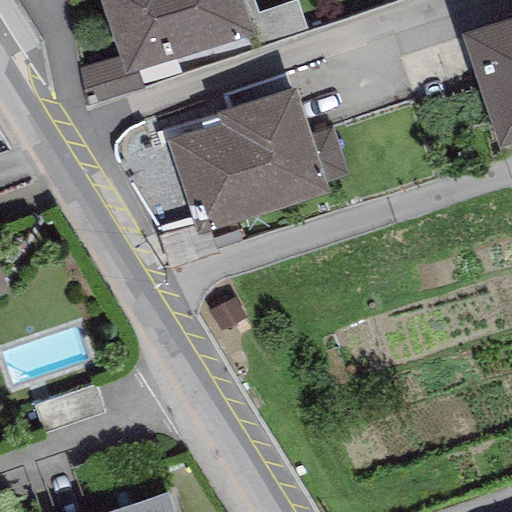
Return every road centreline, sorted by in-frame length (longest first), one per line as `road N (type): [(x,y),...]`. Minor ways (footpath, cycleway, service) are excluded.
road 1 (residential): [(278,511),(0,62)]
road 2 (unknown): [(48,150),(438,0)]
road 3 (unknown): [(137,290),(511,167)]
